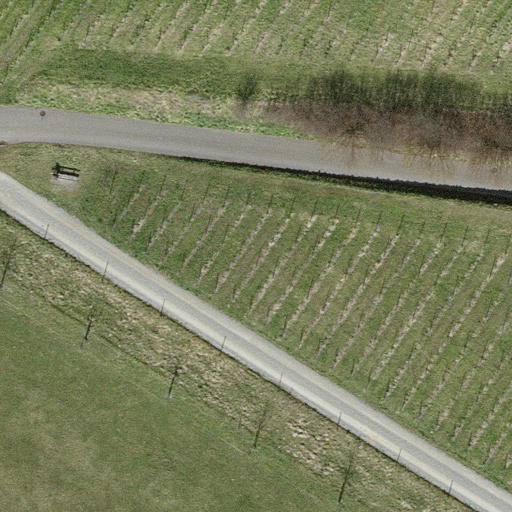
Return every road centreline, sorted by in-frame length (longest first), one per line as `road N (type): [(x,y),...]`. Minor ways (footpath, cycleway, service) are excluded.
road 1 (track): [(0,169),(511,479)]
road 2 (unclassified): [(0,132),(511,176)]
